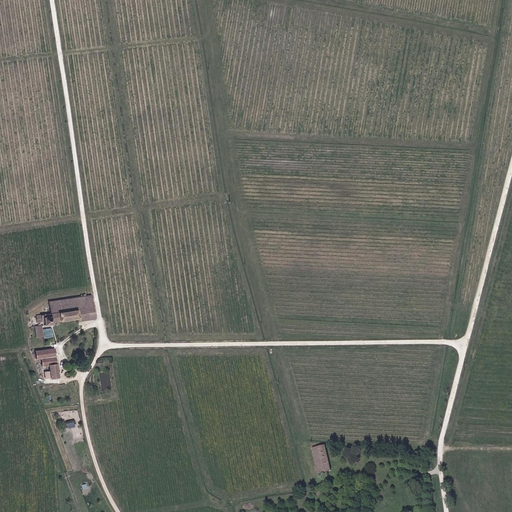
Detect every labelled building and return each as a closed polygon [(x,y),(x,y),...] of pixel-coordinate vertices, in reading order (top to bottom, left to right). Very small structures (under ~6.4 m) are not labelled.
[(45,331),(54,330),(54,324),(58,324),(58,321),(80,319),(80,321),(97,319),(94,295),(50,300),(51,314),(42,315),(42,321),(47,321),(48,325),(45,325),(45,331)] [(53,368),(59,368),(57,351),(41,352),(40,352),(41,361),(45,361),(46,368),(53,368)] [(110,371),(102,372),(104,389),(113,388),(110,371)] [(317,469),(319,473),(331,469),(325,447),(312,450),(315,461),(312,461),(315,469),(317,469)] [(309,462),(312,461),(315,461),(312,450),(312,449),(305,451),(309,462)]
